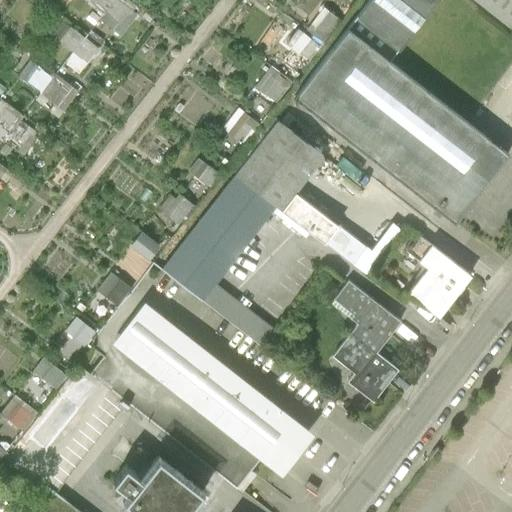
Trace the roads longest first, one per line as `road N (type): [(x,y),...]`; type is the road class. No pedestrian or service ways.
road 1 (track): [(0,291),(225,0)]
road 2 (tertiary): [(352,511),(511,299)]
